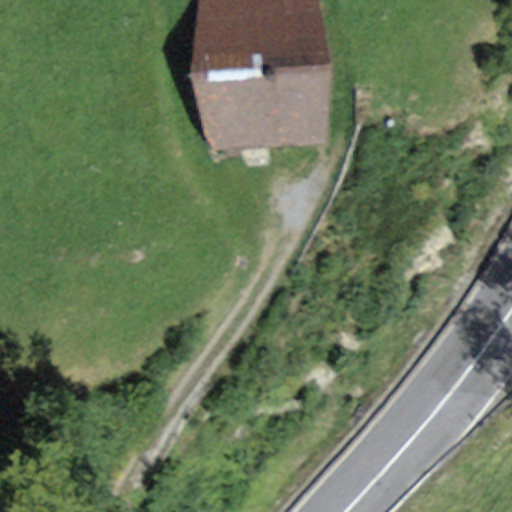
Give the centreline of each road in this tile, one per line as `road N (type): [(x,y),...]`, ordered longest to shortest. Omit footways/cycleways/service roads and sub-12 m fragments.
road 1 (track): [(296,230),(114,511)]
road 2 (secondary): [(344,511),(511,313)]
